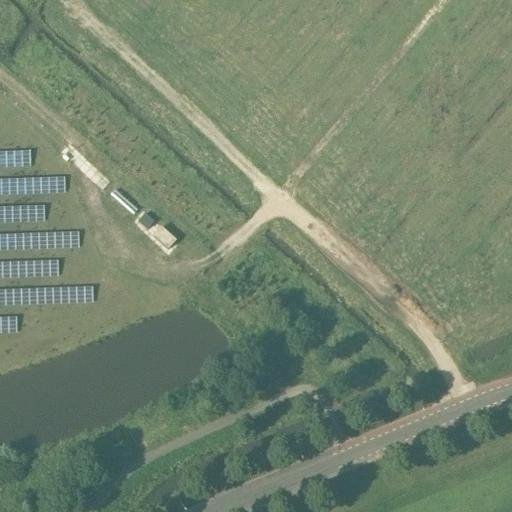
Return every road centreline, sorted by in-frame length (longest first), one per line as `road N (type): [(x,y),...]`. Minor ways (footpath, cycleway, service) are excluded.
road 1 (unclassified): [(511,394),(347,458)]
road 2 (unclassified): [(217,511),(347,458)]
